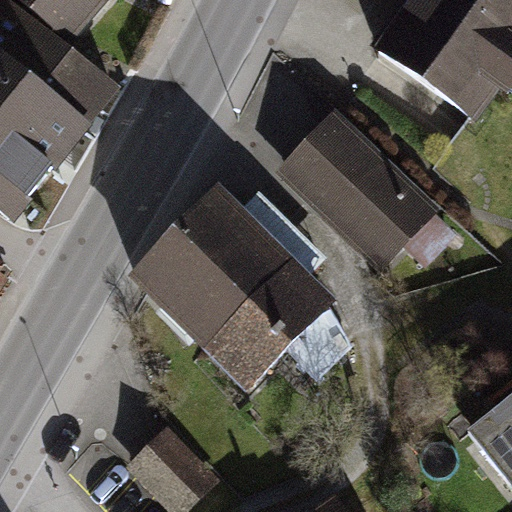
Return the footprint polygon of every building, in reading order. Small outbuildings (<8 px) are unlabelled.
[(0,0),(0,50),(94,127),(124,90),(74,50),(13,0),(0,0)] [(13,0),(74,50),(114,0),(13,0)] [(511,0),(407,0),(371,51),(478,126),(501,94),(507,98),(511,91),(511,0)] [(94,127),(0,50),(0,213),(14,225),(94,127)] [(441,209),(334,105),(271,170),(377,274),(441,209)] [(219,190),(128,284),(199,353),(291,260),(219,190)] [(291,260),(199,353),(242,395),(334,301),(291,260)] [(511,387),(463,427),(511,488),(511,387)] [(168,426),(128,465),(174,511),(187,511),(221,479),(168,426)] [(340,511),(330,498),(311,511),(340,511)]
